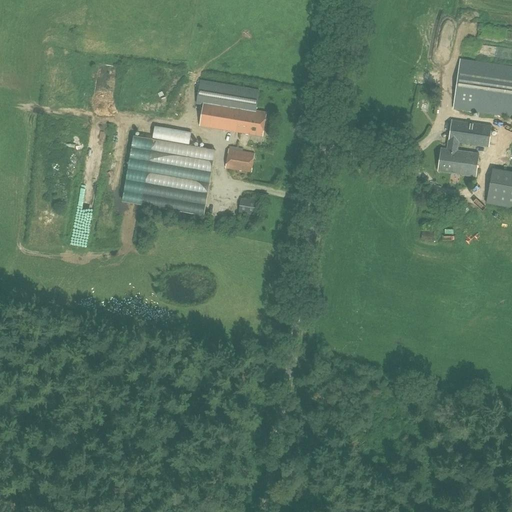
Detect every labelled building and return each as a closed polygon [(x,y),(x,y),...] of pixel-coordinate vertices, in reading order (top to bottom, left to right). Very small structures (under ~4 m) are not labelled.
[(511,66),(461,59),(454,108),(511,116),(511,66)] [(201,81),(197,106),(203,107),(199,126),(262,136),(266,113),(255,111),(259,91),(201,81)] [(458,151),(459,143),(489,147),(492,126),(452,121),(449,141),(447,149),(442,148),(438,171),(476,177),(479,154),(458,151)] [(123,201),(204,216),(215,150),(189,145),(191,132),(155,126),(153,139),(134,136),(123,201)] [(251,173),(255,154),(229,150),(226,168),(251,173)] [(511,174),(492,171),(486,203),(511,207),(511,174)] [(255,215),(257,202),(241,199),(239,213),(255,215)] [(63,235),(74,241),(80,231),(69,224),(63,235)] [(434,231),(422,228),(420,240),(433,241),(434,231)]
